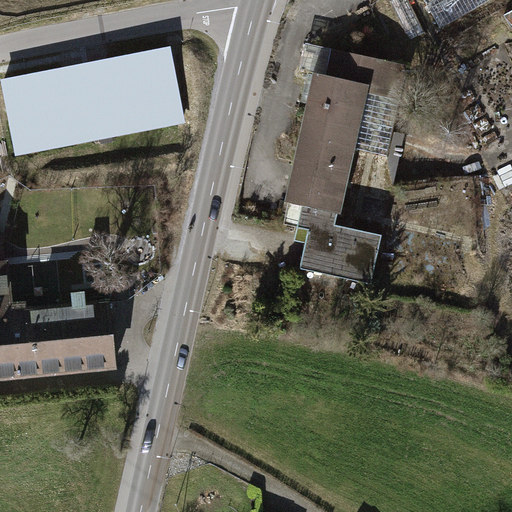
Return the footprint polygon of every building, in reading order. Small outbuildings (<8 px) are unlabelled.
[(407,0),(390,0),(389,1),(409,40),(424,32),(407,0)] [(424,0),(440,28),(490,0),(424,0)] [(171,47),(0,81),(16,158),(186,124),(171,47)] [(327,76),(327,78),(365,86),(401,94),(401,93),(400,93),(406,67),(407,67),(407,66),(332,50),(332,51),(333,52),(327,76)] [(289,202),(337,213),(365,86),(327,78),(327,76),(317,74),(289,202)] [(337,213),(289,202),(284,224),(298,227),(296,235),(307,237),(302,262),(373,277),(382,235),(335,225),(337,213)] [(0,376),(114,366),(109,304),(85,306),(84,293),(60,295),(61,308),(25,312),(23,304),(9,306),(5,264),(0,263),(0,376)]
